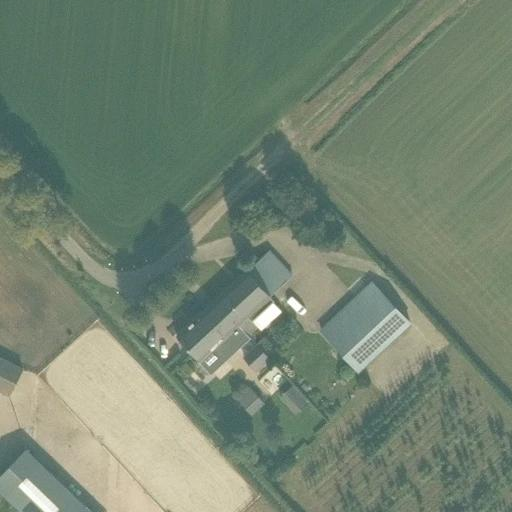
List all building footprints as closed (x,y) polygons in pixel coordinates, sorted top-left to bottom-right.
[(269,251),(216,300),(248,335),(258,326),(253,321),(273,302),(274,301),(270,296),(292,275),(282,265),(269,251)] [(37,328),(72,291),(52,273),(18,310),(37,328)] [(321,330),(359,371),(410,323),(371,283),(321,330)] [(216,300),(177,336),(200,361),(211,373),(250,336),(248,335),(216,300)] [(243,358),(256,372),(270,359),(257,345),(243,358)] [(0,356),(0,391),(9,396),(24,369),(0,356)] [(298,414),(312,401),(295,383),(281,396),(298,414)] [(252,415),(263,404),(248,387),(237,399),(252,415)] [(26,448),(0,475),(0,493),(19,511),(93,511),(87,505),(26,448)]
